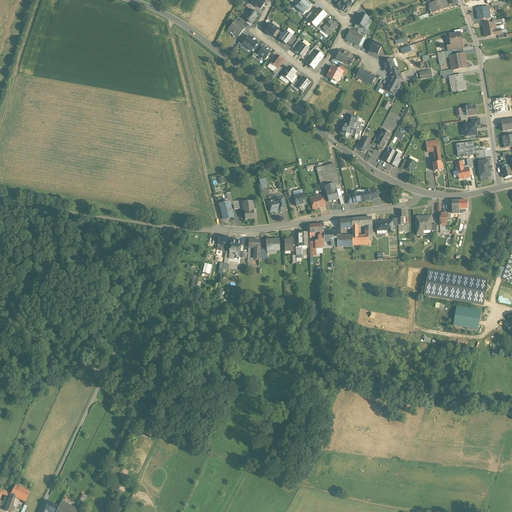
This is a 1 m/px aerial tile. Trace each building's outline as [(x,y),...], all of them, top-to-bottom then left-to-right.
[(262,1),(260,0),(253,0),(251,2),(256,6),(260,9),(265,3),(262,1)] [(310,9),(312,6),(307,1),(306,2),(304,0),(297,0),(295,3),(296,5),(294,7),(296,8),(304,15),(306,12),(307,13),(310,9)] [(347,0),(339,0),(340,0),(335,5),(343,12),(346,9),(350,5),(349,4),(351,3),(347,0)] [(444,0),(440,1),(429,5),(432,14),(448,8),(445,1),(445,0),(444,0)] [(488,7),(483,8),(483,9),(477,9),(477,14),(478,14),(479,20),(489,19),(487,11),(489,11),(488,7)] [(253,12),(250,10),(250,11),(244,19),(251,24),(257,16),(253,12)] [(322,13),(318,10),(313,16),(308,21),(311,24),(322,13)] [(322,13),(311,24),(315,28),(320,22),(326,16),(322,13)] [(368,19),(359,14),(357,18),(357,17),(355,21),(356,21),(354,25),(355,25),(363,29),(368,19)] [(324,28),(321,31),(328,37),(337,26),(331,20),(324,28)] [(237,24),(234,22),(228,30),(231,32),(231,33),(235,36),(235,35),(238,37),(244,29),(241,27),(242,25),(239,23),(237,24)] [(495,24),(489,25),(489,26),(483,27),(484,31),(485,31),(486,38),(495,36),(495,32),(494,28),(496,28),(495,24)] [(277,31),(270,25),(264,32),(272,38),(273,36),(277,31)] [(285,31),(278,40),(285,46),(286,44),(292,37),(285,31)] [(356,34),(350,31),(345,40),(358,46),(362,37),(356,34)] [(460,34),(450,35),(452,46),(450,46),(450,47),(462,45),(460,34)] [(239,43),(238,44),(241,47),(242,45),(247,40),(243,37),(239,43)] [(292,37),(286,44),(290,47),(296,40),(292,37)] [(247,40),(242,45),(251,52),(257,44),(254,42),(254,41),(252,39),(251,40),(248,38),(247,40)] [(297,41),(292,48),(296,51),(301,44),(297,41)] [(382,47),(374,43),(371,47),(369,51),(378,55),(382,47)] [(309,50),(301,44),(296,51),(295,53),(302,58),(309,50)] [(259,47),(253,54),(256,56),(257,55),(262,49),(259,47)] [(265,50),(263,48),(262,49),(257,55),(259,57),(258,58),(261,60),(262,59),(265,61),(270,54),(267,51),(265,49),(265,50)] [(319,54),(315,51),(311,57),(305,64),(309,67),(319,54)] [(342,52),(342,53),(339,51),(335,59),(336,59),(336,60),(336,61),(338,62),(339,61),(340,61),(344,64),(348,56),(345,54),(346,54),(342,52)] [(319,54),(309,67),(313,70),(323,58),(319,54)] [(452,56),(450,57),(450,58),(452,71),(467,68),(464,54),(452,56)] [(276,56),(270,64),(276,69),(278,67),(282,61),(276,56)] [(396,69),(392,60),(383,63),(385,69),(384,71),(386,73),(389,72),(391,77),(400,74),(397,68),(396,69)] [(276,69),(273,74),(276,76),(278,74),(282,69),(278,67),(276,69)] [(286,70),(282,76),(289,81),(288,82),(289,82),(293,76),(295,73),(288,68),(286,70)] [(342,75),(342,73),(337,71),(332,68),(330,71),(329,71),(328,74),(326,78),(337,83),(342,75)] [(342,75),(345,76),(347,71),(339,68),(337,71),(342,73),(342,75)] [(370,74),(364,71),(363,71),(363,70),(360,69),(356,77),(355,78),(371,86),(375,78),(375,77),(372,75),(370,74),(371,74),(370,74)] [(431,71),(419,73),(420,80),(432,78),(431,71)] [(400,74),(391,77),(392,80),(386,91),(394,95),(402,80),(400,74)] [(453,78),(449,78),(449,79),(451,93),(466,91),(465,85),(463,85),(462,76),(453,78)] [(310,83),(302,78),(298,82),(295,87),(302,93),(310,83)] [(295,87),(298,82),(295,80),(292,84),(290,87),(293,90),(295,87)] [(375,91),(382,94),(384,91),(380,89),(380,87),(377,86),(375,91)] [(496,110),(496,114),(497,114),(507,113),(506,105),(507,105),(507,101),(504,101),(496,102),(495,102),(495,106),(494,107),(495,110),(496,110)] [(467,116),(476,115),(475,107),(469,107),(469,106),(466,106),(467,116)] [(359,119),(352,117),(350,123),(347,123),(345,128),(344,127),(340,135),(346,138),(349,139),(350,136),(356,138),(355,140),(357,141),(358,138),(360,138),(362,129),(360,129),(361,125),(364,126),(364,123),(362,123),(362,121),(359,120),(359,119)] [(511,121),(502,123),(503,132),(508,131),(508,130),(511,129),(511,127),(511,122),(511,121)] [(471,126),(465,127),(466,137),(477,136),(476,126),(475,125),(471,126)] [(378,140),(376,145),(378,146),(377,147),(379,152),(384,150),(391,135),(383,131),(378,140)] [(396,132),(392,143),(394,144),(396,139),(401,141),(404,135),(396,132)] [(511,136),(503,138),(505,149),(511,148),(511,147),(511,136)] [(365,140),(364,140),(363,141),(360,149),(359,149),(362,151),(365,153),(371,141),(366,139),(365,140)] [(438,141),(430,142),(431,144),(426,145),(428,153),(434,152),(436,164),(441,163),(438,141)] [(457,156),(457,157),(462,156),(462,158),(467,157),(467,156),(476,155),(476,151),(475,147),(475,148),(474,142),(461,144),(461,150),(457,150),(458,156),(457,156)] [(476,155),(477,159),(478,159),(485,158),(484,150),(476,151),(476,155)] [(385,161),(384,162),(390,164),(395,153),(390,151),(388,154),(385,161)] [(395,153),(390,164),(395,167),(399,159),(400,156),(395,153)] [(402,161),(398,168),(404,171),(405,169),(404,169),(407,163),(402,160),(402,161)] [(417,165),(408,160),(407,163),(404,169),(405,169),(412,173),(414,169),(416,169),(417,167),(416,166),(417,165)] [(487,162),(479,163),(481,179),(489,178),(491,177),(490,172),(491,172),(491,168),(490,168),(489,162),(487,162)] [(436,164),(433,164),(434,173),(443,171),(441,163),(436,164)] [(334,164),(324,167),(328,182),(325,183),(326,187),(334,185),(336,190),(341,189),(334,164)] [(324,167),(316,169),(320,184),(325,183),(328,182),(324,167)] [(504,179),(511,177),(510,168),(506,169),(502,170),(504,179)] [(463,171),(458,172),(460,180),(470,178),(469,170),(463,171)] [(258,180),(260,189),(267,188),(264,179),(258,180)] [(334,185),(326,187),(326,189),(325,189),(326,193),(336,190),(334,185)] [(336,190),(326,193),(328,202),(338,200),(336,190)] [(377,190),(371,191),(373,200),(379,198),(377,190)] [(362,195),(364,202),(363,202),(364,203),(373,200),(371,191),(366,192),(367,194),(362,195)] [(357,193),(352,194),(352,195),(354,203),(354,204),(363,202),(364,202),(362,195),(362,194),(357,195),(357,193)] [(303,195),(294,197),(297,208),(306,205),(303,195)] [(352,195),(346,196),(348,205),(354,203),(352,195)] [(283,197),(275,199),(276,201),(267,204),(270,213),(278,211),(278,212),(286,210),(283,197)] [(321,198),(315,199),(315,201),(311,202),(313,210),(317,209),(317,210),(320,209),(320,208),(323,207),(321,198)] [(243,201),(232,202),(233,205),(234,210),(243,210),(243,205),(243,204),(243,201)] [(224,203),(219,205),(221,213),(222,213),(224,220),(233,218),(230,205),(229,202),(224,203)] [(467,202),(459,202),(459,211),(466,210),(468,210),(467,202)] [(252,203),(243,204),(243,205),(243,210),(243,212),(244,212),(253,211),(253,210),(253,204),(252,205),(252,203)] [(253,211),(244,212),(244,221),(249,220),(254,219),(253,211)] [(431,219),(420,219),(420,218),(417,218),(417,237),(424,236),(423,231),(432,230),(432,225),(431,219)] [(372,219),(352,220),(353,227),(357,226),(365,226),(366,227),(372,227),(372,219)] [(352,220),(339,221),(339,222),(339,223),(340,228),(340,229),(340,230),(353,229),(353,227),(352,220)] [(393,222),(383,223),(377,223),(377,232),(389,232),(389,234),(394,234),(394,227),(393,222)] [(317,226),(309,227),(310,234),(309,234),(309,238),(314,237),(314,234),(317,234),(317,232),(317,231),(317,226)] [(333,232),(323,233),(323,242),(330,242),(331,247),(336,247),(336,238),(340,237),(340,230),(340,229),(335,229),(335,231),(333,231),(333,232)] [(323,230),(320,231),(320,235),(318,237),(318,243),(315,243),(315,250),(322,250),(322,248),(323,248),(323,245),(323,242),(323,240),(323,233),(323,230)] [(302,234),(298,234),(298,247),(302,247),(302,246),(307,246),(306,234),(302,234)] [(228,238),(219,236),(217,248),(221,249),(222,249),(222,246),(224,240),(227,241),(228,238)] [(340,237),(336,238),(336,247),(336,248),(353,248),(353,246),(353,237),(340,237)] [(353,237),(353,246),(369,246),(369,242),(369,237),(366,237),(358,237),(353,237)] [(241,243),(231,241),(229,253),(229,254),(234,254),(234,256),(239,257),(240,248),(241,243)] [(278,241),(265,242),(266,251),(267,253),(279,252),(278,241)] [(315,243),(309,243),(310,258),(315,258),(315,255),(322,254),(322,251),(322,250),(315,250),(315,243)] [(511,251),(502,279),(511,282),(511,251)] [(203,273),(210,275),(212,266),(205,264),(203,273)] [(429,270),(424,296),(483,306),(488,280),(429,270)] [(482,312),(458,307),(454,325),(478,330),(482,312)] [(124,479),(120,477),(112,491),(120,495),(122,490),(119,489),(124,479)] [(11,494),(10,495),(14,496),(16,497),(16,498),(25,502),(29,493),(21,489),(15,486),(11,494)] [(8,501),(6,507),(7,507),(5,511),(7,511),(10,511),(11,511),(13,511),(15,508),(11,507),(16,498),(16,497),(14,496),(10,495),(9,498),(8,501)] [(74,509),(79,511),(85,498),(81,496),(74,509)] [(3,499),(0,505),(4,507),(4,506),(6,507),(8,501),(3,499)] [(56,511),(58,507),(46,501),(43,507),(47,509),(52,511),(56,511)] [(61,503),(58,507),(68,511),(78,511),(79,511),(74,509),(61,503)]
